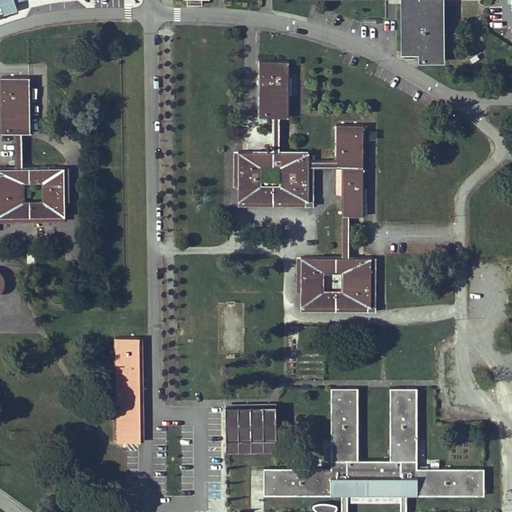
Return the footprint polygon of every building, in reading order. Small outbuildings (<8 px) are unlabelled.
[(0,0),(0,15),(19,8),(16,0),(0,0)] [(448,0),(404,0),(405,53),(423,53),(423,62),(449,61),(448,0)] [(288,95),(283,94),(283,60),(259,60),(260,117),(274,116),(273,151),(239,151),(239,201),(305,200),(305,204),(314,205),(314,199),(309,199),(309,168),(341,168),(341,256),(301,256),(301,305),(367,306),(367,310),(376,310),(376,305),(370,305),(371,256),(349,256),(350,215),(362,215),(363,124),(336,124),(336,159),(309,159),(309,151),(279,151),(279,117),(288,117),(288,95)] [(25,110),(25,76),(1,77),(2,132),(15,132),(17,167),(0,167),(0,289),(2,287),(3,284),(3,281),(3,278),(2,276),(1,273),(0,272),(0,216),(65,215),(65,166),(23,166),(22,132),(30,132),(30,110),(25,110)] [(139,337),(115,337),(117,441),(141,441),(139,337)] [(352,387),(328,387),(327,466),(261,466),(261,492),(337,492),(343,492),(397,492),(396,511),(401,511),(401,492),(479,492),(479,466),(411,466),(411,387),(386,387),(386,458),(352,458),(352,387)] [(276,452),(276,407),(225,408),(226,453),(276,452)]
